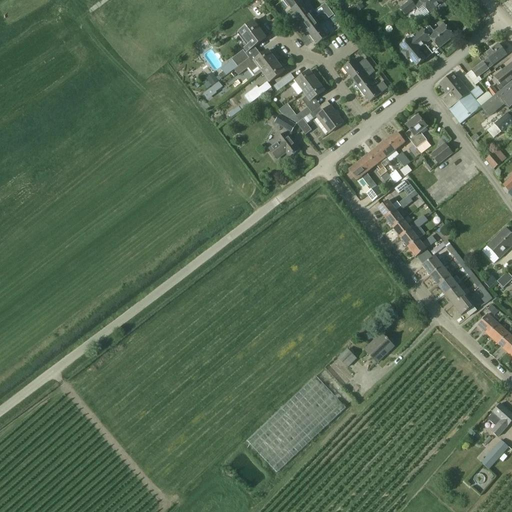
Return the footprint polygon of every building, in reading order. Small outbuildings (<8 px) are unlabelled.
[(289,7),(292,11),(302,4),(298,0),(283,0),(284,1),(283,2),(288,8),(289,7)] [(424,15),(428,13),(429,14),(443,3),(440,0),(421,0),(419,2),(416,4),(424,15)] [(411,1),(400,9),(405,15),(416,7),(411,1)] [(299,21),(301,22),(310,15),(302,4),(292,11),(295,15),(294,16),(298,22),(299,21)] [(310,15),(301,22),(304,26),(302,27),(307,33),(308,32),(309,34),(319,27),(313,19),(318,16),(315,12),(310,15)] [(249,46),(244,49),(248,54),(266,39),(253,22),(239,33),(249,46)] [(417,34),(416,34),(425,46),(431,41),(438,50),(454,38),(445,26),(435,33),(428,25),(427,26),(423,29),(417,34)] [(319,27),(309,34),(310,35),(309,36),(314,42),(315,41),(318,45),(328,38),(319,27)] [(425,60),(418,51),(425,46),(416,34),(409,40),(400,47),(404,52),(402,53),(407,60),(409,58),(417,67),(425,60)] [(507,55),(499,45),(485,55),(488,59),(472,72),(467,76),(475,86),(482,81),(479,77),(493,66),(507,55)] [(221,80),(234,70),(249,59),(245,54),(243,51),(232,60),(233,61),(229,64),(231,66),(219,77),(221,80)] [(249,59),(234,70),(238,76),(248,69),(255,78),(262,73),(276,62),(275,61),(277,60),(271,52),(269,53),(268,52),(252,64),(249,59)] [(352,79),(370,66),(365,60),(357,66),(354,61),(344,68),(344,69),(343,70),(347,75),(349,74),(352,79)] [(276,62),(262,73),(270,83),(284,72),(276,62)] [(503,88),(502,87),(511,79),(511,66),(510,63),(494,76),(501,85),(497,87),(500,91),(503,88)] [(375,72),(370,66),(352,79),(357,86),(356,87),(360,92),(361,91),(371,84),(367,79),(375,72)] [(213,86),(204,94),(210,101),(225,89),(212,72),(206,77),(213,86)] [(296,83),(303,93),(317,82),(310,72),(296,83)] [(278,92),(294,79),(291,74),(274,87),(278,92)] [(442,101),(449,110),(470,94),(454,74),(440,86),(444,92),(443,93),(447,97),(442,101)] [(306,97),(301,101),(306,106),(315,99),(324,92),(317,82),(303,93),(306,97)] [(258,90),(257,88),(244,97),(247,101),(250,105),(260,97),(266,93),(272,89),(267,83),(258,90)] [(375,89),(371,84),(361,91),(360,92),(365,98),(366,97),(370,103),(380,95),(387,89),(383,83),(375,89)] [(511,83),(498,96),(497,97),(496,95),(484,105),(481,107),(489,117),(505,104),(508,109),(511,106),(511,83)] [(460,125),(477,111),(481,108),(481,107),(475,100),(483,94),(478,88),(470,94),(449,110),(460,125)] [(320,107),(310,115),(314,120),(317,118),(329,134),(343,124),(331,107),(327,102),(320,107)] [(297,124),(303,120),(304,119),(306,117),(310,115),(311,114),(307,109),(297,116),(296,117),(287,105),(279,111),(282,116),(297,125),(297,124)] [(236,126),(244,119),(241,114),(232,121),(236,126)] [(495,141),(511,125),(511,119),(508,115),(488,133),(494,139),(495,141)] [(286,133),(276,141),(279,144),(272,150),(276,156),(277,158),(285,152),(289,158),(299,151),(289,137),(288,137),(291,133),(295,126),(279,116),(275,123),(287,131),(286,133)] [(417,150),(427,141),(421,133),(427,128),(419,117),(407,127),(410,131),(405,135),(414,146),(417,150)] [(305,136),(311,131),(303,120),(297,124),(305,136)] [(405,143),(397,134),(387,142),(395,151),(405,143)] [(390,155),(395,151),(387,142),(377,149),(385,159),(390,155)] [(420,155),(417,150),(414,146),(410,149),(417,158),(420,155)] [(446,146),(432,156),(439,165),(452,154),(446,146)] [(378,173),(381,178),(384,175),(384,176),(387,174),(383,168),(384,168),(380,163),(385,159),(377,149),(368,157),(376,166),(380,171),(378,173)] [(402,153),(399,156),(396,158),(397,160),(400,163),(406,158),(402,153)] [(494,170),(501,164),(493,154),(486,160),(494,170)] [(368,157),(359,164),(367,174),(376,166),(368,157)] [(410,163),(406,158),(400,163),(404,168),(407,166),(410,163)] [(367,174),(359,164),(349,172),(357,181),(367,174)] [(411,172),(407,166),(404,168),(402,170),(406,176),(406,175),(411,172)] [(384,175),(381,178),(386,183),(391,179),(387,174),(384,176),(384,175)] [(398,194),(408,186),(404,182),(395,190),(398,194)] [(408,196),(402,201),(407,207),(413,203),(411,200),(408,196)] [(392,206),(388,202),(378,210),(386,219),(396,212),(396,211),(400,208),(402,210),(407,207),(402,201),(398,204),(397,202),(392,206)] [(386,219),(393,229),(403,221),(396,212),(386,219)] [(413,224),(415,227),(425,219),(423,216),(413,224)] [(425,219),(415,227),(411,230),(400,238),(408,249),(418,240),(413,233),(427,222),(425,219)] [(393,229),(400,238),(411,230),(403,221),(393,229)] [(511,247),(511,235),(506,229),(487,247),(499,260),(511,247)] [(432,236),(426,241),(431,247),(436,242),(432,236)] [(417,257),(420,262),(429,254),(426,250),(418,240),(408,249),(416,258),(417,257)] [(445,246),(455,259),(459,256),(449,243),(445,246)] [(423,267),(431,277),(443,268),(443,267),(447,264),(444,260),(439,263),(435,258),(433,259),(429,254),(420,262),(424,267),(423,267)] [(455,259),(462,268),(466,265),(459,256),(455,259)] [(470,278),(474,275),(466,265),(462,268),(470,278)] [(438,287),(450,277),(443,268),(431,277),(438,287)] [(503,289),(511,280),(511,278),(507,273),(497,283),(503,289)] [(470,278),(477,288),(481,284),(474,275),(470,278)] [(491,276),(484,283),(489,289),(497,282),(491,276)] [(438,287),(446,296),(458,287),(450,277),(438,287)] [(481,284),(477,288),(485,298),(489,294),(481,284)] [(446,296),(453,306),(465,297),(458,287),(446,296)] [(477,311),(473,307),(465,297),(453,306),(458,312),(461,316),(466,312),(470,317),(476,312),(477,311)] [(488,335),(498,325),(487,316),(478,327),(488,335)] [(488,335),(498,345),(508,334),(498,325),(488,335)] [(498,345),(509,354),(511,350),(511,337),(508,334),(498,345)] [(388,342),(388,341),(387,340),(386,340),(383,337),(377,343),(376,342),(365,353),(377,365),(394,348),(388,342)] [(347,350),(337,359),(347,369),(357,360),(347,350)] [(344,407),(316,377),(247,441),(275,472),(344,407)] [(497,437),(511,421),(511,414),(501,405),(487,419),(496,427),(491,432),(497,437)] [(511,452),(511,451),(509,448),(501,441),(482,463),(489,470),(500,458),(504,462),(511,452)]
